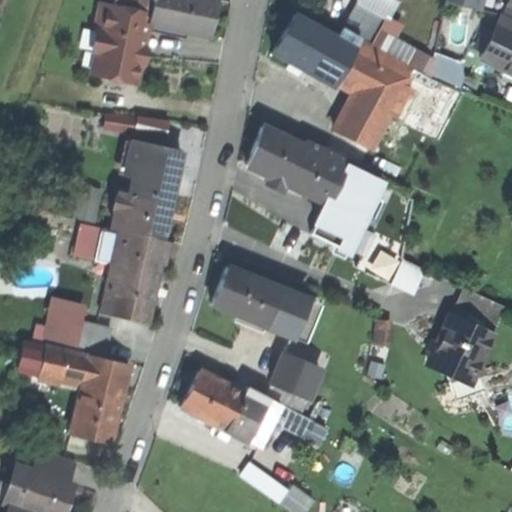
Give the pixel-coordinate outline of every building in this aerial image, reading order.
[(163,26),(168,0),(113,0),(110,15),(146,23),(163,26)] [(168,0),(163,26),(207,36),(214,0),(168,0)] [(481,16),(484,10),(475,8),(443,0),(442,0),(435,35),(463,48),(480,15),(481,16)] [(385,18),(357,3),(343,29),(358,37),(371,44),(385,18)] [(146,23),(110,15),(103,48),(121,51),(130,53),(139,55),(146,23)] [(358,37),(343,29),(341,28),(335,39),(291,15),(271,51),(287,61),(286,62),(298,69),(299,67),(331,85),(336,77),(358,37)] [(481,16),(480,15),(463,48),(497,65),(511,34),(511,30),(499,24),(481,16)] [(511,30),(511,20),(503,16),(499,24),(511,30)] [(511,34),(497,65),(511,72),(511,34)] [(358,37),(336,77),(357,88),(335,128),(370,147),(411,67),(371,44),(358,37)] [(411,41),(407,52),(424,58),(427,47),(411,41)] [(438,47),(426,77),(459,90),(464,73),(457,70),(461,56),(438,47)] [(130,53),(121,51),(119,62),(128,64),(130,53)] [(411,67),(370,147),(390,157),(420,172),(412,190),(423,195),(429,182),(444,189),(465,147),(462,146),(466,144),(469,142),(471,140),(472,138),(472,134),(470,129),(466,125),(461,123),(456,124),(453,126),(451,129),(443,126),(453,104),(473,112),(478,98),(459,90),(426,77),(411,67)] [(105,112),(103,127),(167,137),(170,118),(136,113),(135,116),(105,112)] [(346,158),(325,147),(305,138),(301,147),(259,126),(245,164),(324,202),(325,203),(342,166),(346,158)] [(361,165),(370,147),(335,128),(325,147),(346,158),(356,163),(361,165)] [(130,178),(118,230),(160,238),(179,153),(127,141),(119,175),(130,178)] [(390,157),(370,147),(361,165),(380,175),(390,157)] [(342,166),(352,170),(356,163),(346,158),(342,166)] [(342,166),(325,203),(360,219),(378,182),(352,170),(342,166)] [(83,180),(76,214),(98,219),(105,184),(83,180)] [(360,219),(325,203),(324,202),(309,234),(352,254),(358,240),(352,237),(360,219)] [(29,230),(44,233),(49,210),(35,207),(29,230)] [(72,258),(107,264),(113,233),(78,227),(72,258)] [(160,238),(118,230),(113,229),(113,233),(107,264),(97,312),(143,320),(154,263),(163,265),(168,239),(160,238)] [(421,229),(411,249),(429,258),(438,237),(421,229)] [(405,254),(393,279),(417,290),(429,265),(405,254)] [(231,266),(214,303),(270,326),(286,290),(231,266)] [(465,288),(454,313),(495,331),(506,306),(465,288)] [(308,300),(286,290),(270,326),(292,336),(308,300)] [(57,295),(45,344),(73,351),(80,321),(85,302),(57,295)] [(430,350),(425,362),(472,383),(476,374),(485,370),(482,361),(495,331),(454,313),(448,311),(435,338),(431,336),(426,349),(430,350)] [(379,316),(375,343),(391,345),(395,318),(379,316)] [(111,328),(80,321),(73,351),(88,354),(104,358),(111,328)] [(37,378),(80,387),(88,354),(73,351),(45,344),(37,378)] [(286,345),(270,379),(273,380),(264,397),(267,399),(297,414),(306,395),(310,397),(326,363),(286,345)] [(80,387),(69,434),(108,443),(127,364),(104,358),(88,354),(80,387)] [(197,369),(178,406),(224,430),(242,393),(197,369)] [(245,388),(242,393),(224,430),(246,441),(247,439),(258,445),(271,421),(272,419),(260,413),(267,399),(264,397),(245,388)] [(260,413),(272,419),(271,421),(303,438),(311,422),(297,414),(267,399),(260,413)] [(444,435),(438,444),(451,452),(456,443),(444,435)] [(360,439),(354,450),(370,458),(375,446),(360,439)] [(14,442),(10,455),(35,463),(39,450),(14,442)] [(45,442),(42,451),(58,456),(61,447),(45,442)] [(35,463),(32,472),(67,483),(74,461),(58,456),(42,451),(39,450),(35,463)] [(247,462),(238,474),(279,503),(288,491),(247,462)] [(20,468),(8,503),(14,505),(34,511),(60,511),(69,484),(67,483),(32,472),(20,468)] [(288,491),(279,503),(292,511),(307,511),(319,496),(295,480),(288,491)]
